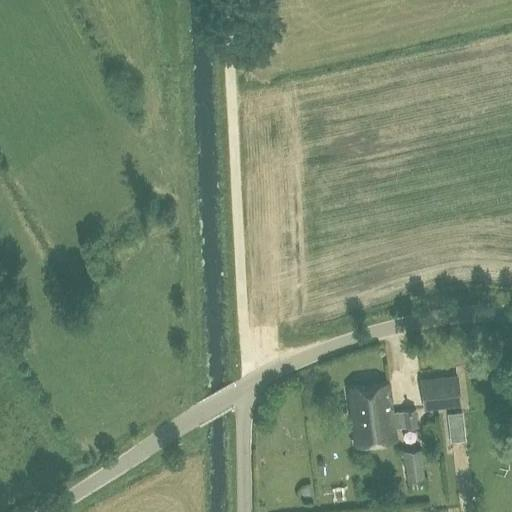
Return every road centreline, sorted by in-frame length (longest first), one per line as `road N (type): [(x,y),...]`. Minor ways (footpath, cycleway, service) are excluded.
road 1 (tertiary): [(245,388),(313,354),(410,322),(511,314)]
road 2 (tertiary): [(47,511),(245,388)]
road 3 (unclassified): [(245,388),(244,511)]
